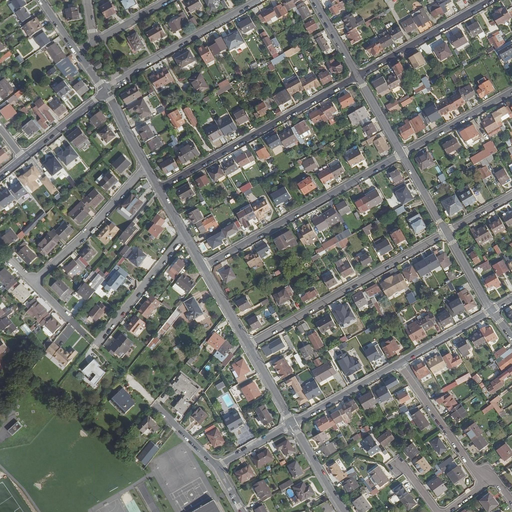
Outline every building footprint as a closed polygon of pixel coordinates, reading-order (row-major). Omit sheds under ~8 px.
[(11,2),(18,11),(24,7),(27,5),(24,0),(8,0),(10,1),(10,2),(11,2)] [(126,10),(137,4),(134,0),(123,0),(122,1),(126,10)] [(191,0),(186,3),(191,12),(202,6),(199,0),(191,0)] [(204,0),(210,9),(211,11),(216,8),(213,3),(218,0),(204,0)] [(283,4),(285,7),(285,8),(288,12),(295,7),(293,4),(300,0),(286,0),(286,1),(286,2),(283,4)] [(436,0),(438,3),(443,12),(447,10),(444,6),(451,2),(450,0),(436,0)] [(339,11),(347,7),(343,1),(340,3),(337,4),(330,9),(334,16),(334,15),(340,12),(339,11)] [(111,2),(110,2),(101,7),(107,18),(116,13),(111,2)] [(303,2),(297,6),(304,20),(312,16),(306,6),(305,6),(303,2)] [(430,20),(443,12),(438,3),(429,9),(428,6),(424,8),(425,9),(430,19),(430,20)] [(281,5),(274,9),(277,15),(279,18),(286,14),(286,13),(283,8),(281,5)] [(20,24),(22,27),(26,25),(33,20),(24,7),(18,11),(16,12),(23,23),(20,24)] [(80,19),(78,7),(66,9),(68,21),(80,19)] [(266,10),(261,13),(262,14),(267,22),(271,20),(271,19),(277,15),(274,9),(273,7),(266,11),(266,10)] [(497,14),(493,17),(496,21),(497,23),(498,25),(511,17),(507,11),(506,8),(501,11),(500,10),(496,12),(497,14)] [(391,12),(390,9),(379,15),(380,17),(391,12)] [(427,22),(427,21),(430,19),(425,9),(421,11),(421,12),(422,13),(414,18),(419,27),(422,25),(423,27),(426,26),(425,24),(427,22)] [(174,32),(190,23),(184,12),(179,15),(181,17),(169,24),(174,32)] [(352,13),(343,18),(351,31),(356,28),(359,26),(359,25),(365,21),(362,18),(356,21),(352,13)] [(267,22),(262,14),(258,16),(263,24),(267,22)] [(380,17),(379,15),(368,21),(370,24),(372,22),(380,17)] [(33,20),(26,25),(33,35),(43,28),(38,22),(39,22),(36,17),(33,20)] [(189,19),(193,27),(197,24),(193,17),(189,19)] [(254,28),(256,27),(250,18),(240,24),(244,32),(247,30),(247,32),(250,30),(251,32),(255,30),(254,28)] [(414,30),(415,31),(418,29),(412,18),(402,24),(407,34),(414,30)] [(318,27),(313,20),(305,25),(310,34),(312,33),(312,32),(315,30),(314,29),(317,28),(318,27)] [(469,28),(474,37),(478,35),(480,39),(486,35),(484,31),(478,22),(469,28)] [(161,37),(161,39),(166,36),(160,25),(146,33),(147,33),(152,42),(161,37)] [(394,40),(394,41),(404,35),(400,27),(390,33),(394,40)] [(346,34),(353,45),(362,39),(356,28),(351,31),(346,34)] [(240,45),(245,42),(238,30),(238,31),(238,30),(233,33),(228,36),(223,38),(224,39),(223,39),(229,51),(234,48),(236,49),(240,46),(240,45)] [(493,37),(488,40),(494,50),(500,47),(498,44),(504,41),(502,36),(503,35),(501,30),(499,32),(500,33),(495,36),(495,34),(494,34),(492,35),(493,37)] [(378,37),(380,41),(383,47),(394,41),(388,31),(378,37)] [(265,32),(260,35),(272,55),(277,53),(265,32)] [(323,52),(330,48),(321,32),(314,36),(323,52)] [(468,42),(462,32),(451,38),(457,49),(468,42)] [(137,34),(137,33),(128,38),(135,51),(144,46),(137,34)] [(271,36),(276,45),(279,43),(276,37),(275,37),(275,36),(274,34),(271,36)] [(223,51),(220,47),(225,44),(223,39),(222,37),(216,41),(218,43),(209,48),(213,56),(214,55),(214,56),(223,51)] [(43,47),(49,43),(46,39),(40,43),(43,47)] [(506,44),(500,47),(494,50),(500,60),(503,59),(505,63),(511,59),(511,39),(508,42),(506,44)] [(47,49),(57,64),(65,58),(64,56),(65,55),(63,54),(62,53),(53,40),(45,46),(41,49),(42,52),(47,49)] [(383,47),(380,41),(368,48),(370,52),(371,51),(373,55),(374,56),(381,51),(384,49),(383,47)] [(16,47),(23,56),(29,51),(23,42),(16,47)] [(452,55),(446,43),(435,50),(436,50),(440,57),(442,61),(452,55)] [(203,46),(198,49),(206,64),(214,59),(213,56),(209,48),(208,47),(205,49),(203,46)] [(291,49),(285,53),(287,57),(288,58),(294,54),(291,49)] [(0,63),(12,55),(10,51),(0,58),(0,63)] [(195,60),(190,51),(176,59),(181,68),(195,60)] [(274,59),(271,61),(273,65),(287,57),(285,53),(279,56),(274,59)] [(412,58),(409,59),(415,69),(426,64),(425,63),(426,63),(424,59),(420,53),(411,57),(412,58)] [(14,58),(18,64),(23,60),(19,54),(14,58)] [(55,65),(65,77),(70,74),(72,77),(78,73),(67,56),(65,58),(57,64),(55,65)] [(330,68),(329,69),(332,74),(335,72),(336,73),(337,74),(342,71),(341,68),(342,67),(340,63),(338,64),(334,59),(330,61),(330,62),(327,63),(330,68)] [(267,62),(272,71),(276,69),(273,65),(271,61),(267,62)] [(400,64),(393,68),(396,73),(401,82),(405,80),(403,76),(407,74),(400,64)] [(49,76),(56,71),(54,68),(47,73),(49,76)] [(165,84),(165,85),(173,81),(174,80),(167,68),(163,70),(163,71),(157,75),(155,76),(154,75),(150,77),(157,88),(165,84)] [(239,69),(235,71),(239,79),(243,76),(239,69)] [(320,74),(320,75),(319,76),(323,84),(332,79),(327,71),(322,74),(322,73),(320,74)] [(320,84),(313,72),(300,80),(301,82),(305,89),(306,90),(315,86),(315,87),(320,84)] [(390,79),(386,81),(390,88),(391,90),(402,84),(401,82),(396,73),(392,76),(393,77),(390,79)] [(454,73),(450,75),(455,83),(459,81),(454,73)] [(209,87),(201,74),(190,79),(198,93),(209,87)] [(295,94),(305,89),(301,82),(300,80),(300,79),(298,76),(287,82),(288,83),(285,85),(287,89),(291,96),(294,94),(295,94)] [(421,80),(423,82),(427,89),(431,86),(426,77),(421,80)] [(379,93),(379,94),(390,88),(386,81),(384,78),(378,81),(377,81),(373,83),(379,93)] [(0,82),(0,92),(5,98),(14,91),(5,79),(0,82)] [(223,82),(218,85),(220,89),(229,84),(228,82),(227,80),(223,82)] [(54,89),(61,98),(71,89),(64,81),(54,89)] [(74,87),(81,96),(89,89),(82,81),(74,87)] [(479,86),(481,89),(477,91),(479,93),(481,98),(494,90),(488,81),(479,86)] [(420,88),(415,91),(417,94),(424,90),(427,89),(423,82),(418,85),(420,88)] [(220,89),(216,92),(218,96),(232,88),(230,84),(220,89)] [(476,93),(470,84),(459,91),(461,93),(466,102),(469,101),(468,100),(467,98),(476,93)] [(23,88),(15,94),(18,98),(26,92),(23,88)] [(122,95),(128,107),(138,101),(137,98),(142,95),(139,91),(137,92),(134,88),(122,95)] [(391,90),(390,88),(380,94),(382,97),(392,91),(391,90)] [(287,89),(273,98),(278,106),(283,103),(292,98),(291,96),(287,89)] [(466,102),(461,93),(448,100),(454,109),(454,110),(457,109),(457,107),(466,102)] [(17,102),(20,100),(18,98),(15,94),(0,105),(0,109),(1,110),(0,111),(8,120),(16,113),(9,104),(15,100),(17,102)] [(349,94),(344,96),(349,103),(353,101),(349,94)] [(410,98),(409,95),(397,101),(399,105),(401,103),(410,98)] [(349,103),(344,96),(339,100),(343,107),(349,103)] [(35,103),(51,123),(55,120),(48,111),(50,109),(41,98),(35,103)] [(67,110),(58,98),(50,104),(59,116),(67,110)] [(128,107),(127,107),(131,114),(135,111),(136,112),(137,112),(142,119),(152,113),(143,98),(138,101),(128,107)] [(256,107),(259,111),(255,114),(257,118),(266,113),(265,111),(275,106),(270,98),(263,101),(263,102),(264,103),(256,107)] [(412,102),(410,98),(401,103),(403,107),(412,102)] [(448,100),(437,107),(442,116),(444,115),(445,116),(448,114),(447,113),(454,109),(448,100)] [(327,105),(327,106),(324,108),(330,119),(331,119),(341,114),(334,101),(327,105)] [(396,106),(399,105),(397,101),(386,107),(389,111),(390,110),(396,106)] [(32,103),(27,107),(33,114),(38,110),(32,103)] [(436,105),(422,113),(429,124),(431,122),(431,123),(443,117),(442,116),(437,107),(436,105)] [(355,125),(369,116),(363,107),(349,115),(355,125)] [(508,113),(505,107),(492,114),(497,123),(497,122),(502,120),(500,117),(508,113)] [(185,111),(192,123),(196,121),(188,109),(185,111)] [(310,114),(311,117),(308,119),(310,124),(314,122),(315,123),(323,119),(324,122),(328,120),(322,109),(314,113),(314,112),(310,114)] [(45,130),(46,130),(49,127),(46,122),(48,121),(39,110),(36,112),(41,119),(38,121),(45,130)] [(169,115),(172,120),(181,115),(178,110),(169,115)] [(234,116),(240,125),(250,119),(244,110),(234,115),(234,116)] [(106,119),(101,112),(91,119),(97,127),(106,119)] [(14,117),(17,121),(23,116),(20,113),(14,117)] [(420,116),(409,122),(415,132),(416,133),(429,125),(429,124),(422,113),(419,114),(420,116)] [(185,122),(181,115),(172,120),(177,128),(182,125),(181,124),(185,122)] [(481,122),(488,134),(500,128),(493,117),(489,119),(487,120),(486,119),(481,122)] [(227,118),(217,124),(217,125),(223,135),(227,133),(227,134),(231,132),(231,131),(233,129),(227,118)] [(32,121),(39,129),(42,128),(35,119),(32,121)] [(409,138),(408,136),(415,132),(409,122),(408,120),(405,122),(407,125),(399,129),(405,140),(409,138)] [(28,138),(39,129),(32,121),(21,129),(28,138)] [(292,128),(292,129),(298,140),(301,145),(305,143),(302,139),(300,135),(310,130),(309,129),(305,121),(304,121),(292,128)] [(369,136),(377,131),(371,121),(363,125),(369,136)] [(148,125),(139,130),(146,142),(147,141),(155,137),(148,125)] [(217,125),(207,131),(211,138),(212,137),(214,140),(223,135),(217,125)] [(479,134),(474,125),(460,133),(465,142),(478,134),(479,134)] [(115,136),(108,127),(100,134),(107,143),(115,136)] [(90,142),(79,129),(68,137),(79,151),(90,142)] [(285,134),(280,137),(285,147),(298,140),(292,129),(285,133),(285,134)] [(300,135),(302,139),(312,134),(310,130),(300,135)] [(173,142),(169,144),(171,148),(177,145),(179,143),(174,135),(170,136),(173,142)] [(280,145),(275,135),(267,140),(267,141),(272,150),(280,145)] [(389,149),(382,137),(379,139),(376,135),(367,141),(369,145),(374,142),(381,153),(389,149)] [(153,151),(163,146),(157,136),(155,137),(147,141),(153,152),(153,151)] [(460,147),(455,139),(443,145),(448,154),(460,147)] [(78,155),(67,143),(61,149),(61,150),(55,155),(66,166),(78,155)] [(193,143),(185,147),(191,158),(199,154),(193,143)] [(344,154),(346,157),(359,150),(358,146),(344,154)] [(177,152),(183,163),(191,158),(185,147),(177,152)] [(484,154),(476,159),(478,163),(479,162),(486,158),(492,155),(498,152),(496,147),(484,154)] [(270,156),(265,148),(257,152),(261,159),(265,157),(265,158),(266,158),(270,156)] [(0,150),(0,163),(8,157),(2,149),(0,150)] [(346,157),(352,167),(365,159),(359,150),(346,157)] [(236,158),(242,168),(255,160),(250,151),(246,154),(246,153),(236,158)] [(434,163),(428,153),(417,159),(423,170),(423,169),(434,163)] [(121,174),(131,163),(123,155),(113,166),(121,174)] [(178,166),(171,156),(160,162),(166,173),(178,166)] [(44,165),(45,167),(56,158),(55,157),(52,159),(50,158),(49,160),(49,161),(44,165)] [(308,162),(313,159),(312,157),(302,163),(303,164),(305,168),(305,169),(307,167),(304,162),(307,160),(308,162)] [(56,158),(45,167),(52,176),(64,168),(56,158)] [(486,164),(491,172),(493,171),(489,163),(486,158),(479,162),(482,166),(486,164)] [(226,164),(222,166),(227,174),(227,175),(239,169),(233,159),(229,161),(229,162),(226,164)] [(304,162),(307,167),(305,169),(307,172),(318,166),(314,159),(313,159),(308,162),(307,160),(304,162)] [(330,168),(335,178),(339,176),(339,175),(341,174),(346,171),(340,162),(330,168)] [(222,165),(209,172),(214,181),(227,174),(222,166),(222,165)] [(454,166),(447,170),(446,170),(450,177),(458,173),(454,166)] [(486,166),(478,171),(482,180),(485,178),(491,175),(486,167),(486,166)] [(40,174),(35,168),(32,170),(32,169),(29,171),(28,170),(27,169),(24,171),(25,172),(26,173),(23,175),(19,179),(25,186),(40,174)] [(335,178),(329,168),(318,174),(324,185),(331,182),(330,181),(335,178)] [(504,169),(495,174),(502,185),(505,183),(506,185),(511,182),(504,169)] [(396,184),(395,185),(396,187),(406,181),(405,179),(404,180),(398,170),(390,175),(392,177),(390,178),(392,182),(394,181),(396,184)] [(117,180),(110,173),(100,183),(107,190),(117,180)] [(444,174),(438,177),(442,184),(448,180),(444,174)] [(210,182),(205,175),(197,180),(201,187),(209,182),(210,182)] [(42,180),(53,194),(57,190),(46,176),(42,180)] [(66,180),(73,187),(77,184),(70,177),(66,180)] [(315,187),(309,178),(299,184),(305,194),(315,187)] [(53,194),(42,180),(40,181),(51,195),(53,194)] [(448,180),(442,184),(436,187),(437,190),(447,184),(447,186),(450,185),(448,180)] [(16,187),(13,189),(20,198),(29,192),(21,182),(18,184),(16,187)] [(195,194),(189,183),(183,187),(184,188),(178,192),(177,192),(183,201),(195,194)] [(407,185),(394,191),(401,205),(413,200),(407,185)] [(285,187),(272,195),(271,196),(277,205),(291,197),(285,187)] [(13,189),(10,191),(16,199),(17,201),(20,198),(13,189)] [(84,196),(80,200),(82,201),(86,205),(88,203),(90,204),(94,208),(104,198),(95,189),(86,198),(84,196)] [(1,195),(0,195),(0,202),(4,208),(16,199),(10,191),(9,190),(4,193),(1,196),(1,195)] [(373,195),(367,198),(372,207),(372,208),(383,201),(377,190),(372,193),(373,195)] [(476,200),(471,191),(460,196),(466,206),(476,200)] [(58,192),(54,196),(58,201),(62,198),(58,192)] [(31,199),(27,194),(23,198),(21,199),(19,201),(25,209),(34,202),(32,199),(31,199)] [(134,213),(141,204),(135,199),(137,198),(133,194),(124,205),(128,208),(126,210),(129,212),(130,210),(134,213)] [(443,203),(450,215),(463,208),(456,195),(443,202),(443,203)] [(356,203),(361,213),(372,207),(367,198),(366,197),(356,203)] [(266,200),(252,208),(259,220),(265,217),(263,214),(266,213),(265,211),(270,208),(266,200)] [(88,213),(91,210),(88,207),(86,205),(82,201),(69,214),(79,223),(89,213),(88,213)] [(345,201),(336,206),(342,216),(351,211),(345,201)] [(251,206),(250,204),(247,206),(248,208),(238,214),(246,228),(251,225),(248,221),(252,219),(255,225),(260,222),(259,220),(257,216),(252,208),(251,206)] [(128,208),(124,205),(121,209),(131,217),(134,213),(130,210),(129,212),(126,210),(128,208)] [(333,208),(322,215),(326,222),(330,227),(332,226),(331,224),(340,219),(333,208)] [(379,213),(381,217),(390,212),(388,208),(379,213)] [(43,210),(37,216),(39,218),(41,220),(47,215),(43,210)] [(198,210),(189,215),(191,218),(189,219),(191,222),(192,221),(194,224),(204,219),(198,210)] [(319,217),(318,218),(314,220),(314,221),(318,228),(326,222),(322,215),(319,210),(316,212),(319,217)] [(165,221),(157,214),(152,220),(156,223),(149,231),(157,238),(164,229),(161,226),(165,221)] [(427,228),(419,215),(409,220),(417,233),(427,228)] [(214,225),(215,227),(219,225),(214,216),(202,223),(201,221),(197,224),(202,233),(206,231),(206,230),(214,225)] [(489,225),(495,235),(506,229),(500,219),(489,225)] [(242,227),(238,221),(224,229),(222,224),(219,225),(225,236),(228,235),(229,237),(236,233),(240,231),(239,229),(242,227)] [(54,230),(51,232),(59,241),(62,238),(64,240),(68,236),(67,235),(72,229),(66,222),(56,232),(54,230)] [(133,222),(119,238),(126,243),(137,230),(133,227),(135,224),(133,222)] [(108,225),(104,229),(105,230),(102,232),(97,237),(106,244),(110,240),(107,237),(109,234),(113,238),(117,233),(116,233),(120,229),(112,223),(109,226),(108,225)] [(317,236),(310,224),(305,226),(306,227),(300,230),(301,231),(297,233),(304,245),(307,243),(307,242),(317,236)] [(370,225),(363,229),(367,236),(370,234),(368,230),(372,228),(370,225)] [(475,228),(471,230),(479,245),(493,237),(486,225),(476,231),(476,230),(475,228)] [(7,247),(19,237),(21,239),(26,235),(23,231),(18,235),(13,229),(1,239),(7,247)] [(349,229),(343,232),(347,238),(352,235),(349,229)] [(401,230),(392,235),(398,247),(405,243),(403,241),(406,239),(401,230)] [(290,231),(275,240),(280,250),(291,244),(293,247),(298,245),(290,231)] [(43,255),(46,253),(53,246),(54,247),(57,244),(57,243),(59,241),(51,232),(50,232),(48,234),(49,235),(36,248),(43,255)] [(343,232),(336,236),(340,242),(344,239),(347,238),(343,232)] [(322,241),(320,242),(325,250),(336,244),(339,243),(337,239),(327,245),(325,243),(323,244),(322,241)] [(340,242),(339,243),(342,248),(342,249),(348,246),(347,244),(344,239),(340,242)] [(387,240),(377,246),(382,255),(392,249),(387,240)] [(27,245),(25,242),(17,250),(19,253),(18,254),(29,264),(36,257),(26,246),(27,245)] [(293,247),(291,244),(280,250),(282,253),(293,247)] [(337,246),(336,244),(325,250),(326,252),(326,253),(337,246)] [(496,244),(493,246),(498,255),(501,253),(496,244)] [(267,245),(257,250),(258,252),(259,255),(265,251),(269,249),(267,245)] [(53,246),(46,253),(47,254),(54,247),(53,246)] [(81,256),(78,259),(86,266),(88,264),(86,262),(95,253),(89,246),(80,255),(81,256)] [(126,246),(118,255),(121,258),(124,255),(129,249),(129,248),(126,246)] [(129,249),(124,255),(127,257),(132,251),(129,249)] [(128,258),(130,260),(137,265),(141,259),(143,261),(147,256),(138,249),(133,256),(131,255),(128,258)] [(322,252),(311,258),(313,261),(321,257),(320,256),(321,255),(321,254),(326,252),(325,250),(322,252)] [(437,251),(434,252),(435,254),(441,264),(443,269),(451,264),(445,253),(440,256),(437,251)] [(249,255),(244,258),(250,268),(263,261),(261,258),(259,255),(258,252),(250,257),(249,255)] [(360,258),(359,257),(356,258),(358,262),(361,260),(364,266),(373,261),(368,253),(360,258)] [(480,261),(475,253),(471,255),(476,263),(480,261)] [(435,254),(425,260),(431,270),(441,264),(435,254)] [(347,258),(347,257),(337,263),(340,268),(350,262),(349,261),(348,261),(346,258),(347,258)] [(83,269),(86,266),(78,259),(76,261),(74,260),(65,270),(68,273),(71,276),(72,277),(82,268),(83,269)] [(167,274),(175,279),(187,263),(184,261),(183,262),(179,259),(167,274)] [(488,261),(480,266),(481,269),(483,268),(487,266),(489,270),(492,268),(488,261)] [(508,270),(503,261),(493,267),(494,267),(498,275),(508,270)] [(340,268),(345,277),(355,271),(350,262),(340,268)] [(121,267),(117,264),(107,276),(106,277),(110,280),(114,276),(117,271),(121,267)] [(418,277),(412,266),(403,271),(409,282),(412,280),(417,277),(418,277)] [(105,279),(106,277),(107,276),(96,267),(94,270),(98,274),(105,279)] [(121,267),(117,271),(126,278),(129,274),(121,267)] [(236,277),(231,268),(221,274),(227,283),(236,277)] [(6,288),(8,291),(16,283),(13,280),(15,278),(5,269),(0,273),(0,279),(7,286),(6,288)] [(114,276),(122,283),(126,278),(117,271),(114,276)] [(409,286),(401,273),(398,275),(405,288),(409,286)] [(450,273),(447,274),(451,282),(457,278),(455,276),(452,277),(450,273)] [(78,289),(76,292),(87,301),(89,299),(95,292),(105,279),(98,274),(89,286),(84,282),(78,289)] [(186,291),(190,293),(197,285),(183,274),(176,283),(186,291)] [(323,279),(324,280),(328,287),(337,282),(333,274),(323,279)] [(485,280),(486,282),(484,283),(486,285),(487,284),(489,288),(495,285),(496,287),(502,284),(496,274),(485,280)] [(386,282),(380,285),(388,298),(393,295),(393,294),(399,291),(405,288),(398,275),(393,278),(394,279),(387,283),(386,282)] [(116,291),(122,283),(114,276),(110,280),(107,284),(106,283),(103,286),(109,291),(112,288),(116,291)] [(72,292),(59,279),(51,287),(65,300),(72,292)] [(446,282),(451,291),(454,290),(450,281),(446,282)] [(19,286),(16,283),(8,291),(11,294),(13,292),(23,302),(31,295),(21,284),(19,286)] [(186,291),(176,283),(173,287),(182,294),(183,294),(186,291)] [(366,290),(366,291),(372,300),(375,305),(377,311),(381,309),(381,308),(379,305),(380,304),(378,302),(377,302),(375,297),(379,295),(378,293),(381,291),(379,288),(378,288),(376,284),(366,290)] [(294,294),(290,287),(274,296),(279,305),(280,305),(291,298),(290,297),(294,294)] [(466,289),(457,294),(460,298),(465,308),(466,309),(467,311),(477,305),(473,299),(473,300),(469,292),(468,293),(466,289)] [(309,299),(310,300),(318,296),(315,291),(315,292),(314,292),(313,290),(306,294),(306,295),(301,298),(303,303),(309,299)] [(369,303),(368,302),(372,300),(366,291),(363,293),(362,292),(353,297),(359,308),(363,306),(368,303),(369,303)] [(406,297),(411,305),(417,301),(412,292),(408,294),(408,296),(406,297)] [(149,300),(139,312),(147,318),(157,306),(158,307),(161,303),(158,300),(152,296),(149,300)] [(204,314),(194,297),(185,302),(191,312),(186,315),(189,321),(194,318),(194,319),(204,314)] [(251,307),(246,297),(238,302),(243,311),(251,307)] [(176,306),(178,308),(184,300),(182,298),(176,306)] [(449,302),(445,304),(452,316),(465,308),(460,298),(450,304),(449,302)] [(30,310),(36,316),(38,319),(37,321),(40,324),(49,314),(46,311),(47,311),(38,302),(37,302),(34,299),(26,306),(30,310)] [(330,305),(339,328),(356,321),(348,302),(335,307),(334,303),(330,305)] [(98,304),(91,313),(99,320),(102,316),(104,314),(105,314),(110,309),(103,303),(100,306),(98,304)] [(13,308),(5,314),(8,317),(13,313),(12,312),(15,310),(13,308)] [(465,308),(452,316),(453,317),(459,313),(460,314),(463,313),(463,311),(466,309),(465,308)] [(27,313),(33,319),(36,316),(30,310),(27,313)] [(152,349),(181,313),(177,310),(148,346),(152,349)] [(429,314),(419,320),(423,327),(425,331),(435,325),(434,323),(438,322),(436,320),(432,311),(428,313),(429,314)] [(439,318),(436,320),(438,322),(441,327),(443,326),(444,327),(454,321),(449,312),(439,318)] [(8,317),(5,314),(0,318),(0,327),(3,331),(7,328),(8,329),(8,332),(11,333),(11,332),(12,333),(17,329),(8,317)] [(49,314),(40,324),(43,327),(46,324),(55,332),(62,325),(53,317),(52,317),(49,314)] [(133,322),(127,329),(135,335),(145,323),(137,316),(136,316),(134,319),(135,319),(133,322)] [(257,317),(257,316),(249,321),(254,330),(262,325),(257,317)] [(335,325),(330,316),(317,323),(317,324),(322,333),(335,325)] [(26,324),(21,328),(28,338),(32,334),(33,333),(30,329),(26,324)] [(55,332),(47,325),(44,328),(44,329),(50,335),(52,335),(55,332)] [(423,327),(409,335),(413,341),(416,339),(420,337),(421,339),(428,336),(423,327)] [(497,339),(491,327),(488,329),(486,330),(485,328),(480,330),(481,331),(486,341),(487,343),(491,341),(491,342),(497,339)] [(476,347),(486,341),(481,331),(477,333),(478,335),(475,337),(471,339),(476,347)] [(208,342),(218,350),(225,341),(215,333),(208,342)] [(316,333),(309,337),(317,350),(324,346),(316,333)] [(113,342),(107,350),(114,356),(116,353),(123,359),(135,344),(122,334),(117,341),(118,342),(116,344),(115,343),(113,342)] [(288,335),(284,337),(292,350),(295,348),(288,335)] [(345,335),(340,339),(343,344),(346,342),(348,340),(346,337),(345,335)] [(285,346),(281,338),(263,349),(267,357),(285,346)] [(469,352),(467,349),(472,346),(468,338),(457,344),(464,356),(467,355),(466,353),(469,352)] [(54,343),(55,342),(51,339),(43,345),(47,351),(54,343)] [(0,354),(8,348),(2,340),(0,341),(0,354)] [(390,342),(391,344),(384,349),(389,358),(401,351),(395,340),(390,342)] [(225,341),(218,350),(214,355),(224,363),(222,364),(226,367),(234,356),(231,353),(230,355),(227,353),(232,347),(225,341)] [(348,346),(346,342),(343,344),(339,346),(341,350),(348,346)] [(61,348),(54,343),(47,351),(54,356),(67,367),(78,353),(73,349),(70,353),(68,351),(67,352),(61,348)] [(310,357),(310,356),(314,353),(309,346),(301,350),(306,359),(310,357)] [(504,347),(497,353),(500,357),(507,351),(504,347)] [(500,357),(496,359),(495,360),(502,370),(511,362),(511,351),(510,349),(500,357)] [(197,350),(186,363),(190,366),(200,353),(197,350)] [(293,353),(303,371),(307,369),(304,364),(297,351),(293,353)] [(347,354),(337,359),(347,376),(361,368),(360,367),(362,366),(357,358),(354,360),(352,357),(350,358),(347,354)] [(375,354),(368,357),(372,365),(379,361),(375,354)] [(450,354),(442,358),(447,366),(449,370),(463,362),(459,355),(453,359),(450,354)] [(442,358),(441,356),(438,357),(427,363),(434,374),(444,368),(447,366),(442,358)] [(285,358),(272,365),(275,369),(276,368),(279,374),(281,380),(293,373),(285,358)] [(101,365),(95,359),(83,371),(90,377),(88,379),(95,386),(106,372),(100,366),(101,365)] [(250,371),(244,359),(233,365),(235,368),(233,369),(238,378),(236,379),(239,384),(247,379),(245,374),(250,371)] [(336,373),(330,362),(313,372),(319,383),(319,382),(336,373)] [(423,362),(412,368),(419,380),(430,374),(423,363),(423,362)] [(441,377),(443,380),(439,382),(442,386),(453,379),(449,372),(441,377)] [(192,382),(182,373),(172,385),(185,396),(183,398),(182,398),(174,408),(183,415),(191,404),(188,401),(198,389),(191,382),(192,382)] [(455,380),(458,385),(472,378),(469,373),(455,380)] [(476,375),(472,378),(477,384),(481,381),(476,375)] [(295,376),(286,381),(289,386),(292,384),(297,393),(298,393),(300,398),(297,399),(300,405),(309,400),(302,388),(295,376)] [(492,385),(488,388),(491,393),(503,386),(502,383),(504,382),(502,379),(500,380),(498,378),(491,382),(492,385)] [(315,380),(302,388),(309,400),(309,401),(312,399),(312,398),(316,396),(316,397),(323,393),(315,380)] [(242,389),(247,397),(249,401),(261,394),(254,382),(242,389)] [(380,391),(373,394),(379,404),(392,396),(387,387),(383,389),(380,391)] [(109,401),(115,406),(116,405),(125,414),(135,404),(127,396),(128,395),(129,394),(123,388),(109,401)] [(359,400),(365,409),(377,402),(373,394),(372,392),(359,399),(359,400)] [(410,399),(407,392),(398,396),(401,403),(410,399)] [(127,396),(135,404),(136,403),(131,397),(132,396),(129,394),(128,395),(127,396)] [(440,405),(443,402),(450,411),(458,405),(451,396),(448,397),(447,395),(436,400),(440,405)] [(498,396),(490,402),(491,404),(493,407),(494,407),(499,414),(502,412),(496,403),(501,399),(498,396)] [(354,400),(342,407),(344,411),(347,415),(351,412),(358,408),(354,400)] [(467,415),(468,414),(460,404),(458,405),(450,411),(458,422),(467,415)] [(491,404),(488,406),(482,411),(484,414),(494,407),(493,407),(491,404)] [(115,406),(124,415),(125,414),(116,405),(115,406)] [(273,420),(264,405),(256,410),(264,425),(273,420)] [(405,406),(399,408),(401,411),(402,414),(404,413),(408,411),(405,406)] [(419,411),(416,407),(409,411),(408,411),(404,413),(411,422),(415,420),(417,423),(422,430),(429,425),(420,411),(419,411)] [(208,415),(201,408),(192,416),(200,424),(208,415)] [(339,410),(331,415),(332,416),(336,424),(344,420),(348,417),(347,415),(344,411),(341,413),(339,410)] [(245,423),(239,412),(225,420),(231,431),(245,423)] [(160,427),(149,416),(138,426),(144,432),(149,427),(154,433),(160,427)] [(316,421),(322,432),(324,431),(332,426),(336,424),(332,416),(328,419),(326,416),(316,421)] [(18,423),(8,431),(12,436),(22,428),(18,423)] [(475,424),(465,431),(472,441),(480,435),(483,434),(475,424)] [(208,434),(211,441),(213,440),(216,446),(225,442),(217,429),(214,425),(210,428),(213,431),(208,434)] [(362,432),(358,434),(360,438),(371,430),(367,425),(363,428),(362,426),(360,427),(361,429),(362,432)] [(328,440),(324,431),(322,432),(313,437),(315,441),(317,440),(319,445),(328,440)] [(389,431),(378,439),(383,447),(394,439),(389,431)] [(350,439),(353,443),(360,438),(358,434),(350,439)] [(380,449),(371,435),(365,440),(368,445),(365,446),(367,449),(369,452),(371,455),(380,449)] [(480,450),(487,445),(480,435),(472,441),(480,450)] [(447,449),(439,437),(432,443),(440,454),(447,449)] [(295,452),(288,440),(277,447),(279,451),(283,449),(287,457),(295,452)] [(151,441),(136,459),(145,466),(160,448),(151,441)] [(326,456),(336,451),(331,443),(320,449),(323,452),(324,452),(326,456)] [(405,450),(404,450),(411,459),(420,453),(413,444),(405,450)] [(511,455),(511,452),(506,444),(497,450),(497,451),(505,461),(511,455)] [(273,459),(268,450),(253,458),(259,468),(273,459)] [(438,466),(440,470),(454,460),(451,457),(438,466)] [(430,468),(423,458),(415,464),(416,464),(422,474),(430,468)] [(304,474),(297,462),(289,466),(295,478),(304,474)] [(338,478),(340,481),(344,479),(347,476),(355,471),(353,469),(346,473),(346,472),(344,474),(336,462),(330,467),(333,472),(335,474),(334,475),(337,479),(338,478)] [(249,466),(243,469),(245,471),(237,475),(242,483),(255,475),(249,466)] [(389,480),(379,466),(370,472),(371,473),(373,476),(378,483),(381,487),(389,480)] [(464,476),(458,467),(448,474),(454,483),(455,483),(464,476)] [(359,486),(353,477),(357,474),(355,471),(347,476),(350,479),(346,482),(343,484),(349,493),(359,486)] [(446,489),(439,478),(430,485),(438,495),(446,489)] [(364,479),(362,481),(373,496),(379,491),(376,488),(373,490),(364,479)] [(254,486),(263,502),(273,496),(264,480),(254,486)] [(279,487),(282,491),(294,484),(291,480),(279,487)] [(315,494),(312,488),(308,490),(306,488),(304,483),(294,488),(302,501),(315,494)] [(402,485),(395,491),(401,499),(409,494),(402,485)] [(409,509),(416,504),(409,494),(401,499),(408,509),(409,509)] [(498,504),(490,494),(480,501),(488,511),(498,505),(498,504)] [(364,511),(371,507),(363,496),(354,502),(361,511),(364,511)] [(220,511),(214,501),(194,511),(220,511)]
